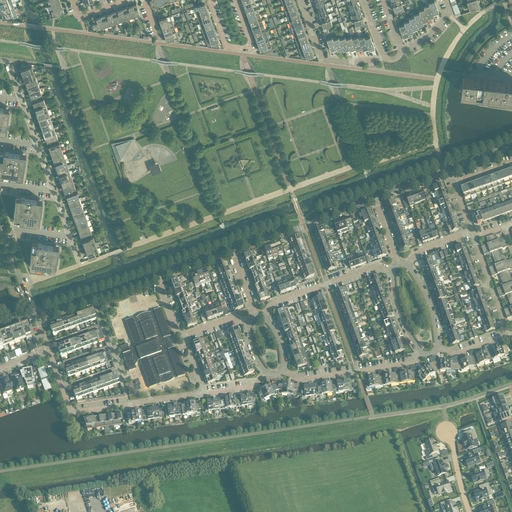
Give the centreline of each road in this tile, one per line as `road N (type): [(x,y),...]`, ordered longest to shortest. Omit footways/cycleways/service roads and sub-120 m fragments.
road 1 (residential): [(46,351),(70,411),(202,394)]
road 2 (residential): [(230,246),(373,196)]
road 3 (residential): [(281,372),(298,380),(421,356)]
road 4 (residential): [(264,316),(274,303),(377,265),(392,271)]
road 5 (residential): [(34,317),(156,273)]
road 6 (residential): [(384,56),(325,59),(300,0)]
road 7 (residential): [(211,0),(226,45),(247,48),(234,0)]
